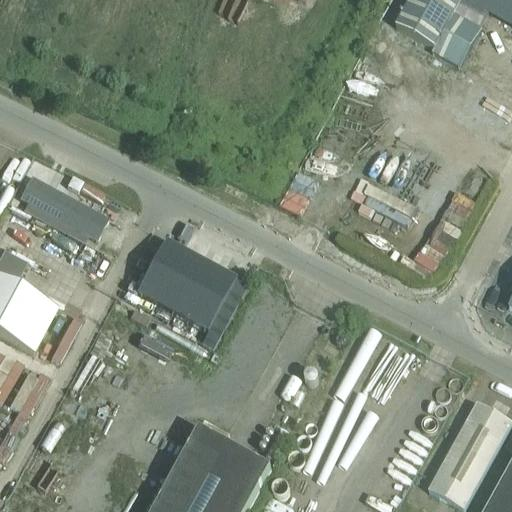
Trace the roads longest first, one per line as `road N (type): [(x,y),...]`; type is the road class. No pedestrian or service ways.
road 1 (unclassified): [(439,332),(0,109)]
road 2 (unclassified): [(439,332),(511,201)]
